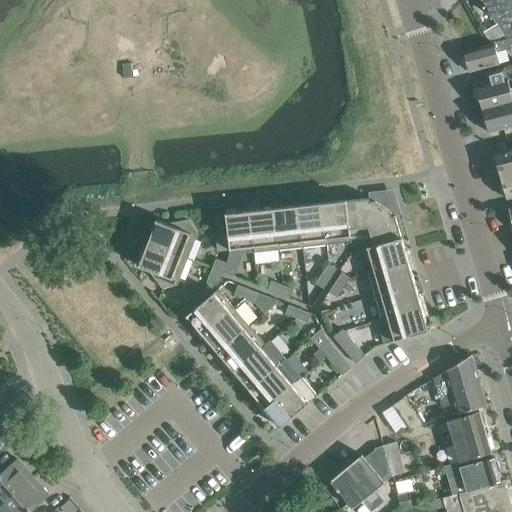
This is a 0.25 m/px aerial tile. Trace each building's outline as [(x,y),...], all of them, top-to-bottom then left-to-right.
[(511,9),(506,0),(481,0),(496,24),(502,34),(506,39),(511,37),(511,9)] [(502,34),(496,24),(483,32),(489,42),(502,34)] [(469,71),(499,63),(496,52),(510,48),(511,47),(511,37),(506,39),(463,51),(469,71)] [(477,98),(480,100),(482,109),(511,101),(511,89),(510,90),(507,78),(504,68),(484,73),(487,83),(476,86),(477,88),(475,92),(477,98)] [(511,101),(482,109),(485,119),(483,122),(485,128),(488,130),(489,133),(511,126),(511,101)] [(511,147),(510,140),(496,144),(498,151),(511,147)] [(498,167),(500,176),(511,172),(511,147),(494,152),(495,155),(493,158),(495,165),(498,167)] [(511,172),(500,176),(503,184),(501,188),(503,194),(506,197),(507,199),(511,197),(511,172)] [(370,202),(369,198),(346,200),(351,241),(351,242),(352,242),(351,229),(369,227),(390,195),(385,191),(381,192),(374,201),(370,202)] [(395,198),(390,195),(369,227),(373,245),(366,248),(402,238),(402,237),(401,237),(395,215),(391,216),(390,212),(396,202),(395,198)] [(299,202),(298,202),(303,247),(327,244),(322,199),(321,199),(322,203),(300,206),(299,202)] [(327,244),(351,241),(346,200),(345,200),(345,201),(324,203),(323,199),(322,199),(327,244)] [(276,208),(275,204),(274,204),(279,249),(303,247),(298,202),(297,202),(298,206),(276,208)] [(252,207),(250,207),(255,252),(279,249),(274,204),(273,204),(274,208),(252,211),(252,207)] [(255,252),(250,207),(250,211),(228,213),(228,209),(226,210),(226,213),(225,213),(229,250),(231,250),(231,249),(254,246),(255,252)] [(156,221),(148,243),(188,259),(188,258),(187,258),(194,240),(196,235),(197,232),(189,220),(179,222),(177,228),(156,220),(156,221)] [(215,232),(218,251),(229,250),(227,230),(215,232)] [(412,260),(412,258),(408,259),(402,239),(402,238),(366,248),(366,249),(367,249),(374,271),(368,272),(368,273),(412,260)] [(188,259),(148,243),(139,265),(138,265),(138,266),(158,274),(156,280),(162,287),(176,284),(177,281),(178,282),(180,276),(186,259),(188,259)] [(227,263),(216,259),(212,268),(223,272),(227,263)] [(368,273),(375,296),(415,284),(409,263),(413,262),(412,260),(368,273)] [(238,267),(227,263),(223,272),(234,276),(238,267)] [(328,263),(321,273),(330,279),(336,269),(328,263)] [(209,277),(220,281),(223,272),(212,268),(209,277)] [(342,272),(335,282),(343,288),(350,278),(342,272)] [(321,273),(315,283),(323,288),(330,279),(321,273)] [(267,290),(278,294),(282,285),(271,281),(267,290)] [(335,282),(329,292),(337,298),(343,288),(335,282)] [(375,296),(382,319),(426,306),(425,304),(421,305),(415,284),(375,296)] [(249,289),(238,285),(234,294),(245,298),(249,289)] [(289,299),(290,298),(293,289),(282,285),(278,294),(289,299)] [(198,336),(199,337),(234,308),(219,290),(219,289),(219,288),(186,316),(186,317),(187,317),(201,333),(198,336)] [(260,293),(249,289),(245,298),(256,303),(260,293)] [(300,309),(289,305),(285,314),(296,318),(300,309)] [(426,308),(426,306),(382,319),(382,320),(387,318),(394,340),(393,340),(393,341),(429,331),(429,329),(428,330),(422,309),(426,308)] [(249,326),(234,308),(199,337),(200,339),(204,336),(218,353),(249,326)] [(311,313),(300,309),(296,318),(307,323),(311,313)] [(296,318),(294,320),(300,328),(307,323),(296,318)] [(229,373),(230,374),(265,345),(249,326),(218,353),(232,370),(229,373)] [(349,336),(342,329),(333,337),(340,344),(349,336)] [(365,355),(349,336),(340,344),(356,363),(365,355)] [(249,390),(276,366),(285,359),(270,340),(265,345),(230,374),(232,376),(235,373),(249,390)] [(335,348),(329,341),(319,349),(326,356),(335,348)] [(351,367),(335,348),(326,356),(342,375),(351,367)] [(456,414),(487,405),(471,355),(434,378),(442,403),(452,400),(456,414)] [(285,359),(276,366),(249,390),(263,406),(260,409),(261,411),(301,377),(285,359)] [(280,427),(317,396),(301,377),(261,411),(263,412),(266,410),(280,426),(279,426),(280,427)] [(423,424),(422,424),(404,397),(393,404),(412,431),(423,424)] [(459,462),(491,453),(480,411),(447,420),(459,462)] [(396,442),(382,445),(391,476),(405,472),(396,442)] [(390,476),(391,476),(382,445),(375,448),(364,458),(383,482),(390,476)] [(361,455),(331,481),(353,507),(362,499),(372,510),(383,501),(374,490),(383,482),(364,458),(361,455)] [(460,484),(463,492),(500,481),(497,471),(499,467),(498,462),(493,460),(493,457),(459,467),(464,483),(460,484)] [(0,505),(33,477),(18,459),(0,474),(0,505)] [(28,511),(48,494),(33,477),(0,505),(0,511),(28,511)] [(401,511),(414,508),(407,478),(394,481),(401,511)] [(445,511),(511,511),(503,480),(500,481),(463,492),(429,502),(431,510),(444,506),(445,511)] [(62,507),(66,511),(73,511),(78,509),(70,499),(62,507)]
